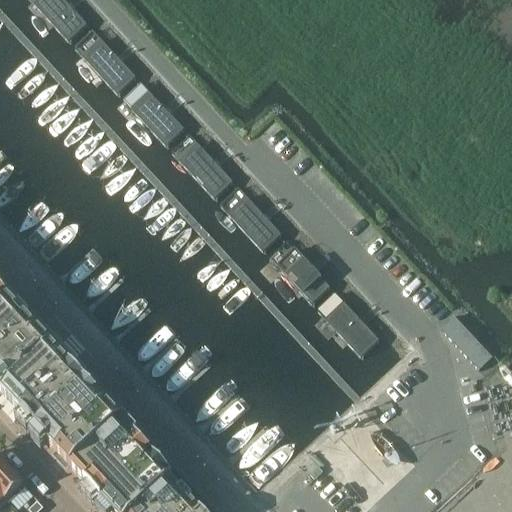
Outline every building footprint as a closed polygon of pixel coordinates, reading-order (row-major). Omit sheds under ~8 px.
[(56,0),(28,0),(26,2),(71,50),(89,34),(56,0)] [(93,39),(76,55),(121,103),(138,87),(93,39)] [(142,89),(124,104),(168,154),(185,138),(142,89)] [(172,160),(216,208),(234,192),(191,143),(172,160)] [(241,199),(224,214),(265,259),(282,244),(241,199)] [(289,248),(272,263),(314,312),(332,296),(289,248)] [(0,294),(0,394),(10,405),(37,433),(86,387),(59,358),(0,294)] [(349,311),(329,328),(362,365),(381,348),(349,311)] [(454,319),(441,332),(479,373),(493,361),(454,319)] [(199,511),(171,481),(173,479),(86,387),(37,433),(109,511),(199,511)] [(0,495),(8,504),(7,505),(9,506),(26,490),(0,462),(0,495)]
